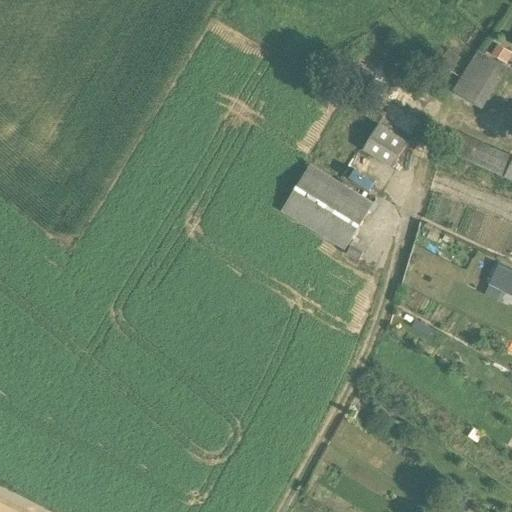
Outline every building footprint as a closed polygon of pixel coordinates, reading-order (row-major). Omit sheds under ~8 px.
[(511,53),(498,45),(496,48),(490,58),(503,66),(506,68),(511,57),(511,53)] [(392,103),(363,150),(393,168),(421,121),(392,103)] [(445,152),(511,182),(511,156),(454,131),(445,152)] [(374,204),(311,165),(281,212),(345,251),(374,204)] [(511,271),(499,265),(490,285),(511,295),(511,271)] [(482,435),(474,429),(469,436),(477,442),(482,435)]
